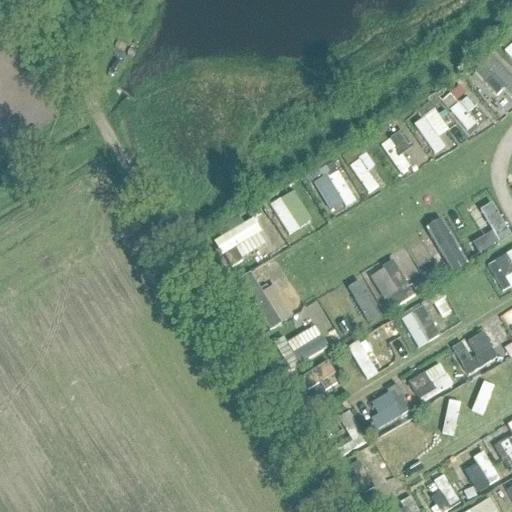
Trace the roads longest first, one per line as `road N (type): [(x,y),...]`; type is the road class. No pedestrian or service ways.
road 1 (track): [(14,0),(341,511)]
road 2 (track): [(507,0),(449,63),(171,239)]
